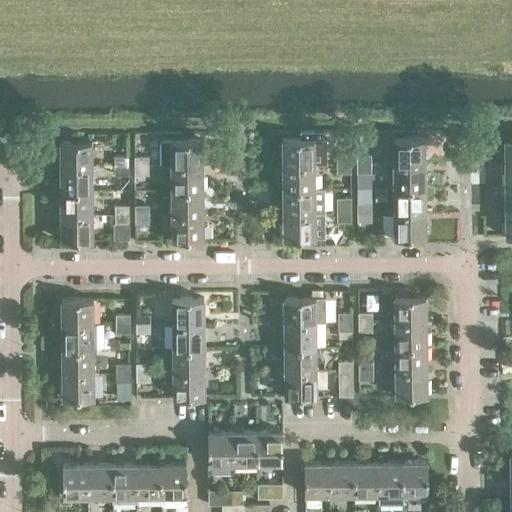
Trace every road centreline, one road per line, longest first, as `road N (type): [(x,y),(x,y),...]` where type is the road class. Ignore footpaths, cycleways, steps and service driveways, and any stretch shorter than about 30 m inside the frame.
road 1 (residential): [(472,439),(472,262),(9,268)]
road 2 (residential): [(15,442),(293,424),(357,436),(472,439)]
road 3 (unclassified): [(15,442),(9,268)]
